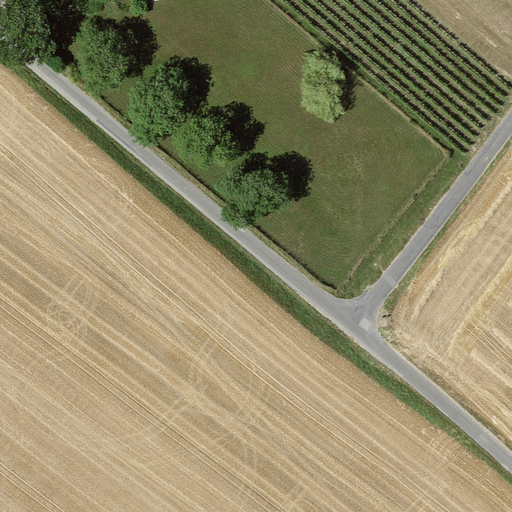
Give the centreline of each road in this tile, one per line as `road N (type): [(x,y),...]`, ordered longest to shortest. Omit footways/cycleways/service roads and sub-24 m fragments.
road 1 (unclassified): [(0,29),(511,463)]
road 2 (track): [(353,327),(511,120)]
